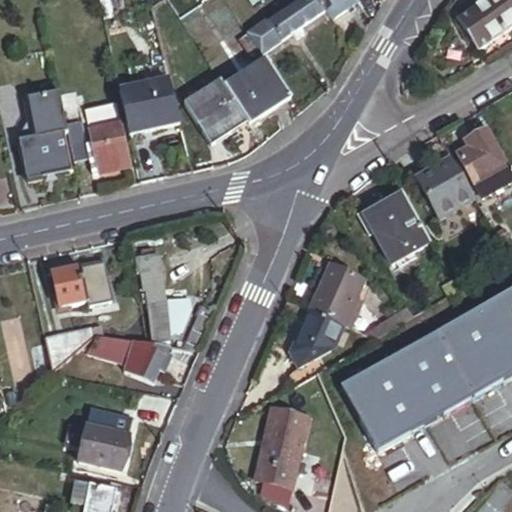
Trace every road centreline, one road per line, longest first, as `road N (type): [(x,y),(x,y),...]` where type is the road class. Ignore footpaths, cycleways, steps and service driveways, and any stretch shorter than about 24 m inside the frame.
road 1 (tertiary): [(300,163),(275,256),(184,469)]
road 2 (tertiary): [(0,241),(235,187),(300,163)]
road 3 (residential): [(300,163),(333,172),(376,156),(511,74)]
road 4 (tertiary): [(414,0),(338,122),(300,163)]
